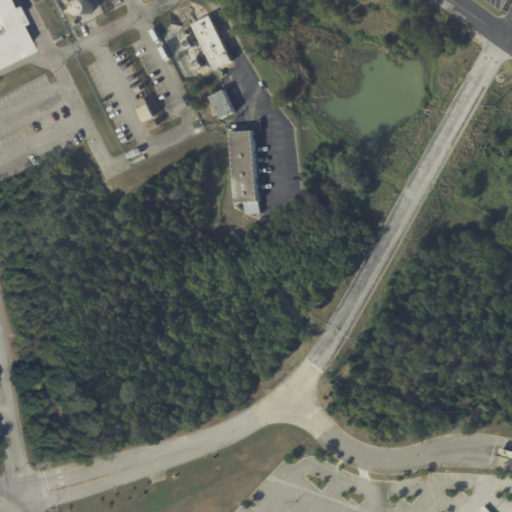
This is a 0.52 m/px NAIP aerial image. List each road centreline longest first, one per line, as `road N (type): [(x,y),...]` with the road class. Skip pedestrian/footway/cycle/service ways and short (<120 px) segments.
road 1 (residential): [(501,38),(370,270),(287,395),(140,463)]
road 2 (residential): [(0,506),(100,482),(140,463),(0,483)]
road 3 (residential): [(287,395),(325,434),(374,458),(461,449),(511,455)]
